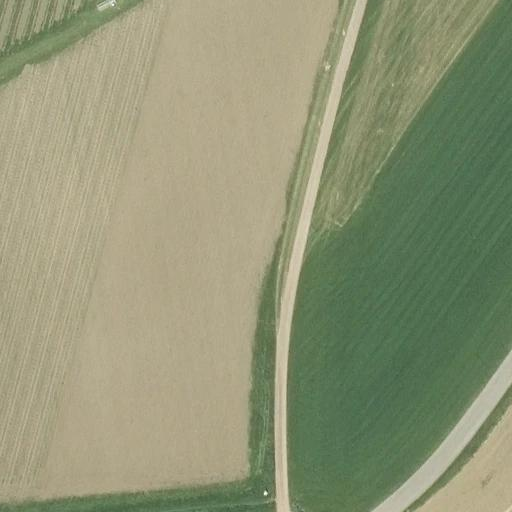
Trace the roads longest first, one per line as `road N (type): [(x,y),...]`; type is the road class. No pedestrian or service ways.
road 1 (track): [(279,511),(291,259),(361,0)]
road 2 (tertiary): [(387,511),(453,445),(511,364)]
